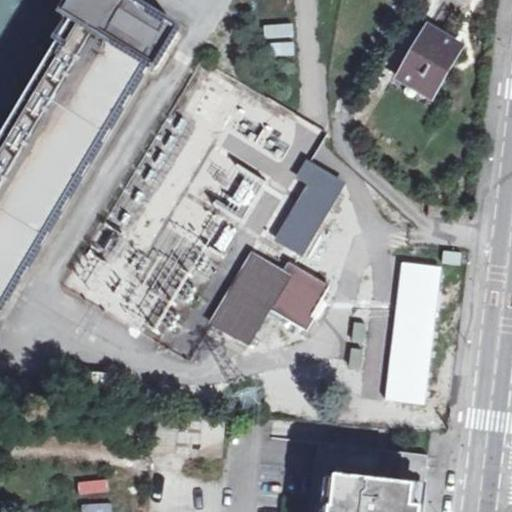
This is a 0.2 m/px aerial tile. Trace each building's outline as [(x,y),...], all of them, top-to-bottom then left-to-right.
[(181,31),(128,0),(77,0),(66,18),(74,23),(39,81),(17,118),(0,146),(0,314),(147,67),(156,72),(181,31)] [(465,48),(431,28),(400,80),(434,100),(465,48)] [(274,37),(275,60),(294,59),(292,36),(274,37)] [(281,241),(302,254),(345,184),(311,164),(303,180),(314,187),(281,241)] [(460,255),(440,253),(439,263),(459,265),(460,255)] [(289,277),(255,257),(215,324),(249,345),(271,309),(305,330),(332,287),(296,266),(289,277)] [(442,271),(403,267),(387,405),(427,409),(442,271)] [(111,375),(72,372),(69,405),(108,409),(109,404),(111,375)] [(228,417),(157,411),(153,455),(224,459),(228,417)] [(320,444),(312,511),(423,511),(430,457),(388,452),(390,431),(380,429),(378,451),(320,444)]
